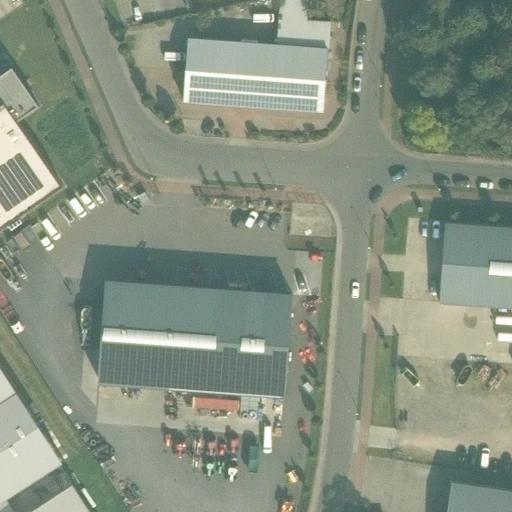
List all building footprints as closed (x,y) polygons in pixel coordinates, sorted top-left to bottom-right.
[(184,101),(323,110),(328,51),(188,41),(184,101)] [(0,230),(62,187),(35,148),(17,122),(0,133),(0,230)] [(511,228),(441,223),(436,304),(511,308),(511,228)] [(106,282),(100,383),(285,395),(291,294),(106,282)] [(224,407),(225,398),(191,395),(190,404),(224,407)] [(511,511),(511,491),(451,482),(446,511),(511,511)] [(89,511),(72,484),(28,511),(89,511)]
